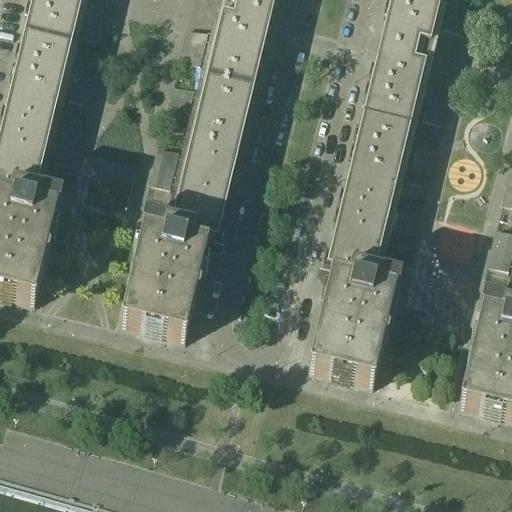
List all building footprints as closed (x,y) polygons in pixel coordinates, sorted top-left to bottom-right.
[(103,49),(110,17),(90,12),(90,11),(80,9),(82,0),(36,0),(35,6),(28,5),(25,16),(32,18),(30,27),(27,26),(23,43),(69,54),(74,35),(83,37),(81,44),(103,49)] [(225,0),(225,3),(231,5),(228,15),(269,24),(275,0),(225,0)] [(448,10),(438,8),(440,0),(394,0),(394,4),(387,2),(384,14),(391,15),(389,25),(385,24),(379,51),(419,61),(422,51),(428,52),(432,34),(442,36),(442,35),(463,40),(470,8),(450,3),(448,10)] [(269,24),(228,15),(226,24),(220,23),(215,41),(206,39),(206,40),(185,35),(177,67),(198,72),(200,65),(209,68),(205,86),(251,97),(255,81),(252,81),(254,71),(261,73),(264,62),(257,60),(259,50),(263,51),(269,24)] [(20,69),(13,67),(10,79),(17,80),(15,90),(12,89),(8,105),(54,116),(59,98),(68,100),(67,106),(88,111),(97,74),(76,69),(74,75),(65,72),(69,54),(23,43),(19,59),(22,59),(20,69)] [(441,131),(449,99),(428,94),(428,93),(419,90),(423,72),(417,71),(419,61),(379,51),(372,78),(376,79),(374,87),(374,88),(366,86),(364,98),(371,99),(368,109),(365,108),(361,124),(408,135),(412,117),(421,119),(420,126),(441,131)] [(251,97),(205,86),(200,105),(191,103),(192,97),(171,92),(162,129),(183,134),(185,128),(194,130),(190,149),(236,160),(240,144),(237,143),(239,134),(246,136),(249,124),(242,123),(244,113),(247,114),(251,97)] [(5,131),(0,129),(0,141),(2,142),(0,151),(0,168),(39,178),(44,160),(53,162),(52,168),(73,173),(82,136),(61,131),(59,136),(50,134),(54,116),(8,105),(4,120),(7,121),(5,131)] [(358,151),(351,149),(349,160),(355,162),(353,171),(350,171),(346,186),(393,198),(397,180),(406,182),(405,188),(426,193),(435,156),(414,151),(412,156),(403,154),(408,135),(361,124),(357,141),(360,141),(358,151)] [(236,160),(190,149),(185,167),(176,165),(177,159),(156,154),(147,191),(168,196),(170,190),(179,192),(175,211),(221,222),(225,206),(222,205),(224,196),(231,197),(234,186),(227,184),(229,175),(232,176),(236,160)] [(39,178),(0,168),(0,304),(33,313),(55,220),(57,220),(59,211),(57,210),(58,209),(33,204),(39,178)] [(511,174),(509,174),(501,211),(511,213),(511,174)] [(343,213),(336,211),(334,222),(340,224),(338,233),(335,232),(331,249),(378,260),(382,241),(391,244),(390,249),(411,254),(420,218),(399,212),(397,218),(388,216),(393,198),(346,186),(342,202),(345,203),(343,213)] [(221,222),(175,211),(168,236),(144,230),(144,231),(142,231),(140,240),(141,241),(119,333),(183,349),(206,256),(202,255),(204,246),(215,249),(221,222)] [(511,239),(495,236),(486,272),(506,278),(508,272),(511,272),(511,239)] [(378,260),(331,249),(325,275),(335,278),(333,287),(329,286),(307,379),(371,394),(393,301),(395,302),(397,292),(396,292),(396,291),(371,285),(378,260)] [(511,295),(507,318),(482,312),(482,313),(480,313),(478,322),(480,322),(457,415),(511,428),(511,295)]
